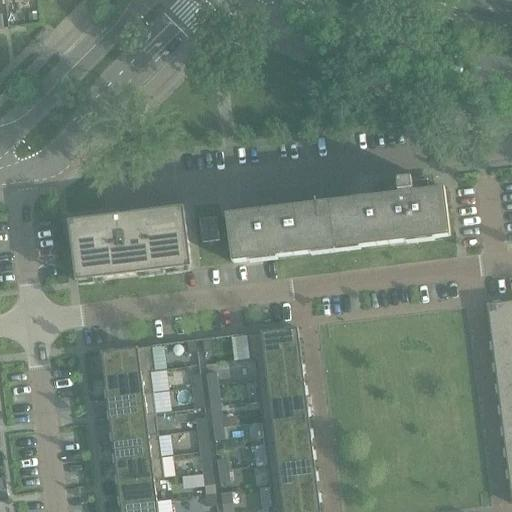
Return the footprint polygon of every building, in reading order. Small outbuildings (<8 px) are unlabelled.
[(236,266),(450,239),(451,238),(445,190),(444,191),(444,196),(430,198),(427,179),(413,181),(412,180),(381,184),(384,203),(230,222),(229,217),(228,217),(234,266),(236,266)] [(192,269),(186,222),(184,209),(107,218),(69,223),(77,283),(97,281),(192,269)] [(220,242),(217,218),(200,221),(203,244),(220,242)] [(511,303),(488,307),(491,332),(511,329),(511,303)] [(298,329),(248,336),(251,362),(255,361),(301,355),(298,329)] [(511,329),(491,332),(494,353),(511,351),(511,329)] [(213,340),(203,341),(205,353),(214,352),(213,340)] [(199,354),(197,342),(188,343),(189,355),(199,354)] [(102,354),(105,380),(151,374),(156,374),(153,348),(102,354)] [(511,351),(494,353),(496,375),(511,372),(511,351)] [(258,382),(304,377),(301,355),(255,361),(258,382)] [(511,372),(496,375),(499,396),(511,394),(511,372)] [(108,401),(154,395),(151,374),(105,380),(108,401)] [(209,388),(219,386),(217,374),(207,376),(209,388)] [(203,388),(201,376),(192,378),(193,390),(203,388)] [(260,403),(306,398),(304,377),(258,382),(260,403)] [(210,400),(220,398),(219,386),(209,388),(210,400)] [(195,402),(204,400),(203,388),(193,390),(195,402)] [(511,394),(499,396),(501,418),(511,416),(511,394)] [(110,422),(157,416),(154,395),(108,401),(110,422)] [(263,425),(309,419),(306,398),(260,403),(263,425)] [(113,443),(159,437),(157,416),(110,422),(113,443)] [(511,416),(501,418),(504,439),(511,438),(511,416)] [(224,429),(222,417),(213,418),(214,430),(224,429)] [(198,432),(208,431),(207,419),(197,420),(198,432)] [(266,446),(312,440),(309,419),(263,425),(266,446)] [(216,442),(225,441),(224,429),(214,430),(216,442)] [(200,444),(210,443),(208,431),(198,432),(200,444)] [(116,464),(162,459),(159,437),(113,443),(116,464)] [(268,467),(314,461),(312,440),(266,446),(268,467)] [(118,485),(165,480),(162,459),(116,464),(118,485)] [(220,473),(229,472),(228,460),(218,461),(220,473)] [(271,488),(317,482),(314,461),(268,467),(271,488)] [(204,475),(214,474),(212,462),(202,463),(204,475)] [(221,485),(231,484),(229,472),(220,473),(221,485)] [(205,487),(215,486),(214,474),(204,475),(205,487)] [(121,507),(158,502),(155,482),(165,481),(165,480),(118,485),(121,507)] [(317,482),(271,488),(274,509),(320,503),(317,482)] [(224,507),(233,505),(232,493),(222,495),(224,507)] [(208,509),(218,507),(216,495),(206,497),(208,509)] [(121,511),(159,511),(158,502),(121,507),(121,511)] [(320,511),(320,503),(274,509),(269,510),(269,511),(320,511)]
